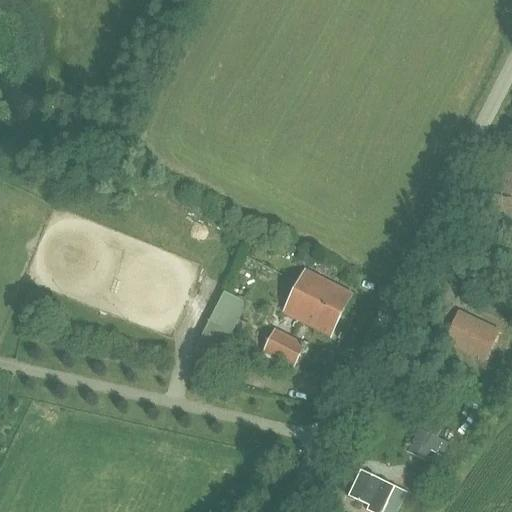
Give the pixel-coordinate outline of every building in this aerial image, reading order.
[(511,192),(511,156),(508,156),(503,191),(511,192)] [(500,217),(503,197),(487,194),(483,221),(499,224),(500,217)] [(300,252),(296,260),(308,266),(312,258),(300,252)] [(511,254),(503,255),(509,294),(511,294),(511,254)] [(306,272),(285,314),(331,337),(352,295),(306,272)] [(225,293),(196,350),(218,361),(247,305),(225,293)] [(500,331),(459,312),(444,343),(486,362),(500,331)] [(263,354),(264,355),(258,366),(276,376),(282,364),(294,370),(307,345),(275,329),(263,354)] [(427,457),(430,452),(436,438),(419,430),(410,448),(427,457)] [(371,511),(396,511),(406,492),(362,472),(350,497),(370,506),(368,510),(371,511)]
